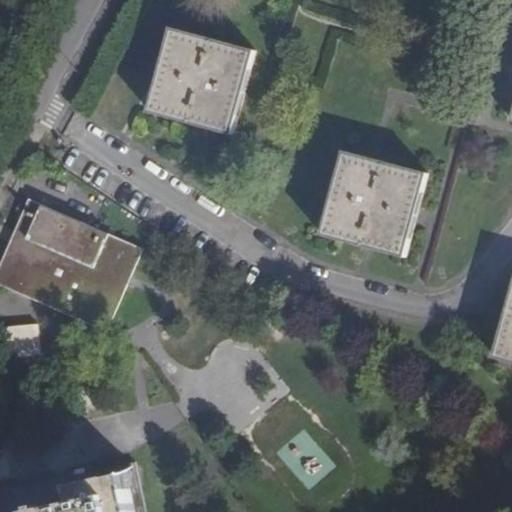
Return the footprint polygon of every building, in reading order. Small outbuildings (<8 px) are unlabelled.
[(208,129),(237,137),(259,52),(176,31),(153,114),(208,129)] [(325,235),(411,261),(433,175),(348,152),(325,235)] [(0,278),(0,285),(78,319),(80,314),(113,327),(145,251),(32,202),(0,278)] [(80,314),(78,319),(110,334),(113,327),(80,314)] [(292,340),(300,328),(282,315),(274,328),(292,340)] [(511,364),(511,321),(502,362),(511,364)] [(0,358),(44,357),(44,326),(0,326),(0,358)] [(283,444),(308,481),(332,464),(307,427),(283,444)] [(148,511),(139,466),(5,494),(8,511),(148,511)]
